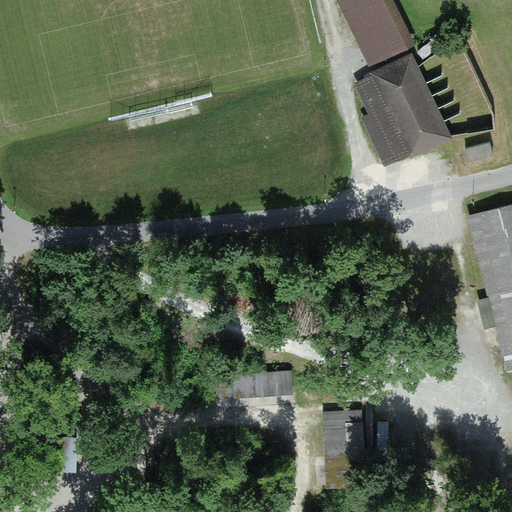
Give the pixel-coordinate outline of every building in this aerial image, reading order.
[(336,0),(367,61),(409,40),(388,0),(336,0)] [(410,54),(356,77),(369,109),(358,113),(379,160),(444,132),(410,54)] [(511,367),(511,202),(467,213),(486,294),(489,294),(507,368),(511,367)] [(366,406),(326,408),(328,471),(364,470),(363,450),(351,450),(351,424),(367,424),(366,406)] [(33,437),(33,462),(70,462),(69,437),(33,437)]
